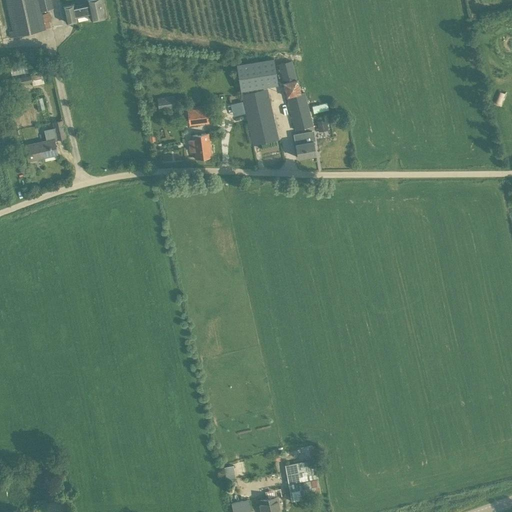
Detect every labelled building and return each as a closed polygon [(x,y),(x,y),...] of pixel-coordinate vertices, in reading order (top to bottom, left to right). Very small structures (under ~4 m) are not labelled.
[(5,0),(12,31),(9,32),(10,38),(46,30),(42,12),(54,8),(51,0),(5,0)] [(78,21),(77,16),(89,13),(90,20),(106,17),(102,0),(86,0),(87,3),(75,5),(74,3),(63,6),(66,23),(78,21)] [(274,58),(237,64),(241,90),(278,84),(274,58)] [(292,60),(279,64),(283,82),(283,83),(286,97),(287,97),(295,130),(313,126),(305,92),(301,92),(297,79),(292,60)] [(31,75),(10,80),(12,86),(32,81),(31,75)] [(280,140),(270,87),(243,93),(253,145),(280,140)] [(175,108),(173,95),(157,98),(159,110),(175,108)] [(313,112),(331,110),(330,102),(312,104),(313,112)] [(187,109),(189,125),(209,123),(207,107),(187,109)] [(66,138),(62,119),(52,122),(53,128),(44,130),(46,140),(25,144),(29,160),(57,154),(54,140),(66,138)] [(318,132),(328,130),(326,120),(316,121),(318,132)] [(311,131),(294,135),(298,158),(315,154),(311,131)] [(193,139),(188,140),(189,152),(194,151),(195,158),(212,156),(208,133),(192,135),(193,139)] [(286,469),(287,475),(292,501),(300,500),(300,496),(321,492),(318,478),(315,459),(285,465),(286,469)] [(227,480),(232,479),(236,478),(233,465),(224,467),(227,480)] [(280,511),(277,496),(258,499),(260,511),(280,511)] [(251,511),(249,499),(231,503),(232,511),(251,511)]
